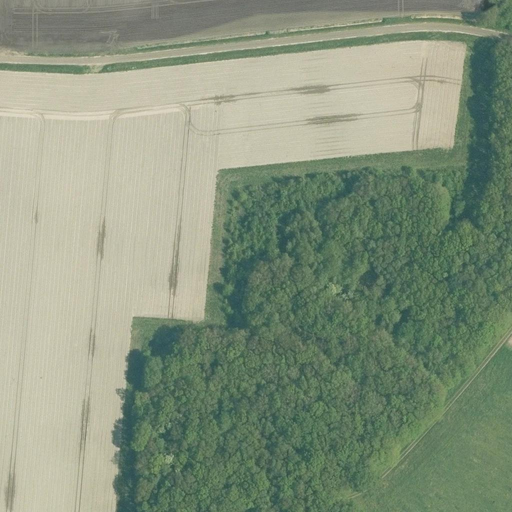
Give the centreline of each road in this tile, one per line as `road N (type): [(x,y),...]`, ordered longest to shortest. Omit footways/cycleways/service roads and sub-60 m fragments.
road 1 (unclassified): [(511,40),(438,27),(122,60),(0,59)]
road 2 (track): [(299,511),(350,500),(381,478),(511,330)]
